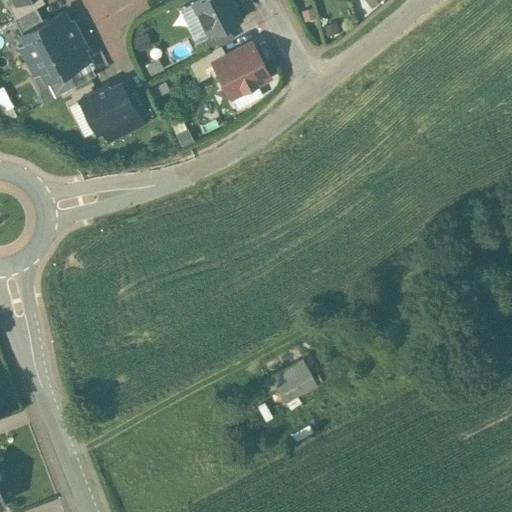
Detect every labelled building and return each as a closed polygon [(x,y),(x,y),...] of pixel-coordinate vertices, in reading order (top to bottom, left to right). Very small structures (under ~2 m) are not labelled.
[(43,0),(14,0),(21,13),(35,6),(44,1),(43,0)] [(231,0),(195,0),(193,1),(210,34),(241,18),(231,0)] [(21,13),(14,17),(23,33),(44,21),(35,6),(21,13)] [(44,21),(23,33),(28,43),(21,47),(28,59),(79,33),(72,20),(69,22),(63,11),(44,21)] [(79,33),(28,59),(34,72),(41,68),(47,79),(68,68),(87,57),(82,47),(85,45),(79,33)] [(226,55),(213,61),(231,95),(270,74),(252,42),(226,55)] [(199,79),(210,73),(205,66),(213,61),(226,55),(221,45),(189,60),(199,79)] [(68,68),(47,79),(55,95),(76,84),(68,68)] [(107,83),(80,97),(98,131),(103,128),(131,113),(125,102),(130,99),(120,80),(109,86),(107,83)] [(131,113),(103,128),(109,140),(137,125),(131,113)] [(324,381),(307,354),(284,369),(299,396),(324,381)] [(286,402),(297,397),(290,384),(280,390),(286,402)]
